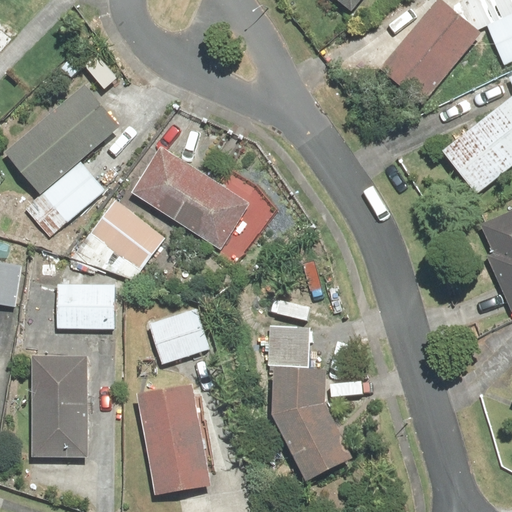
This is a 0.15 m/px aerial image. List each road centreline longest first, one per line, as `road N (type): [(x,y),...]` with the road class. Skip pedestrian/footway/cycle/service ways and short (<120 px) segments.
road 1 (residential): [(307,115),(368,209),(475,511)]
road 2 (residential): [(307,115),(149,36),(135,0)]
road 3 (residential): [(238,0),(307,115)]
